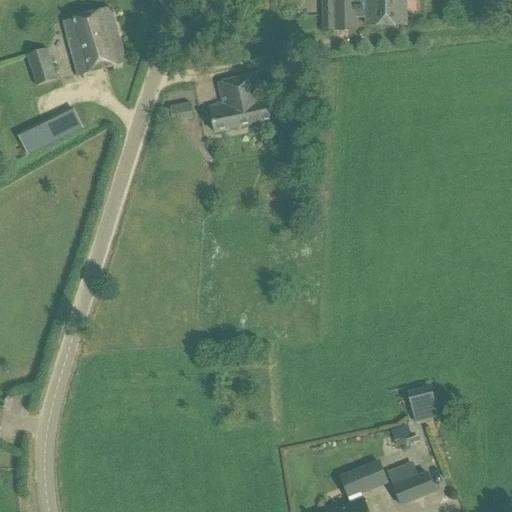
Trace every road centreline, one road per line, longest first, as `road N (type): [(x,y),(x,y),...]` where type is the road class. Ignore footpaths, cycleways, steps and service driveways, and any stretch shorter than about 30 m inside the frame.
road 1 (unclassified): [(51,511),(49,414),(177,0)]
road 2 (track): [(511,25),(327,44),(156,76)]
